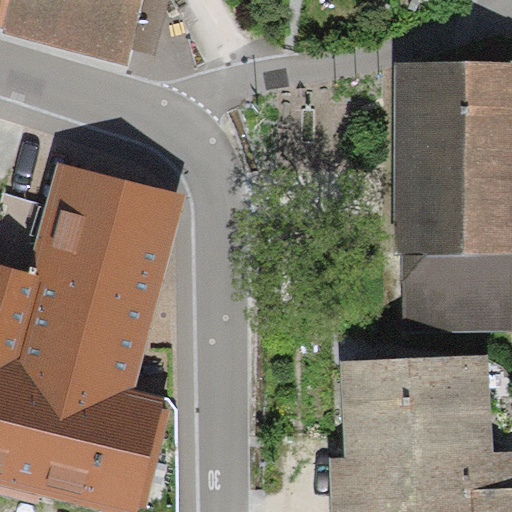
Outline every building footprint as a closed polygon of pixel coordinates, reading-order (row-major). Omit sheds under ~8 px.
[(0,0),(0,31),(7,34),(5,41),(128,71),(133,46),(158,55),(170,0),(0,0)] [(511,66),(397,69),(396,263),(404,262),(511,261),(511,66)] [(113,176),(58,161),(28,274),(0,266),(0,481),(116,511),(140,511),(171,398),(138,389),(187,195),(113,176)] [(511,261),(404,262),(404,335),(511,333),(511,261)] [(498,364),(345,366),(347,467),(331,467),(332,511),(511,511),(511,450),(499,450),(498,364)]
